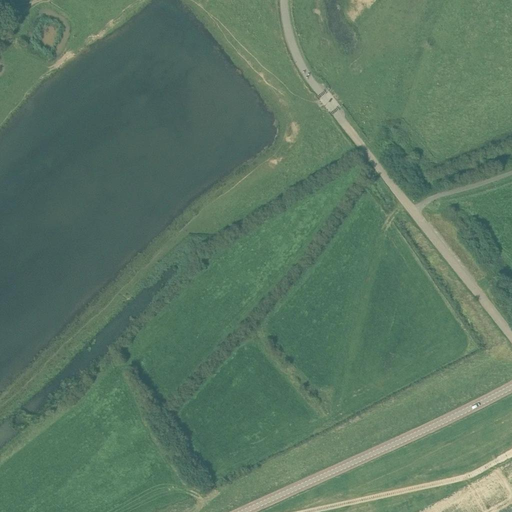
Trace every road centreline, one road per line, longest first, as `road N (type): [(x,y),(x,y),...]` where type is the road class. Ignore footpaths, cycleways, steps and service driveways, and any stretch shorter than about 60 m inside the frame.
road 1 (unclassified): [(511,338),(313,84),(290,39),(285,0)]
road 2 (tertiary): [(242,511),(511,386)]
